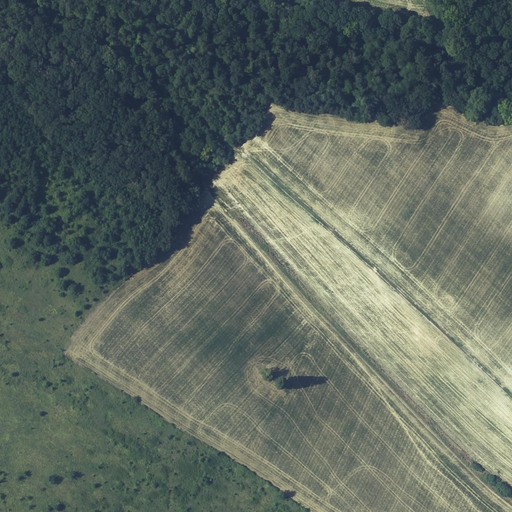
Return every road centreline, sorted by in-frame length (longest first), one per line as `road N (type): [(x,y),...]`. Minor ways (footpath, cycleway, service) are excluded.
road 1 (track): [(511,396),(272,173),(227,141)]
road 2 (track): [(243,49),(167,42),(153,56),(227,141)]
